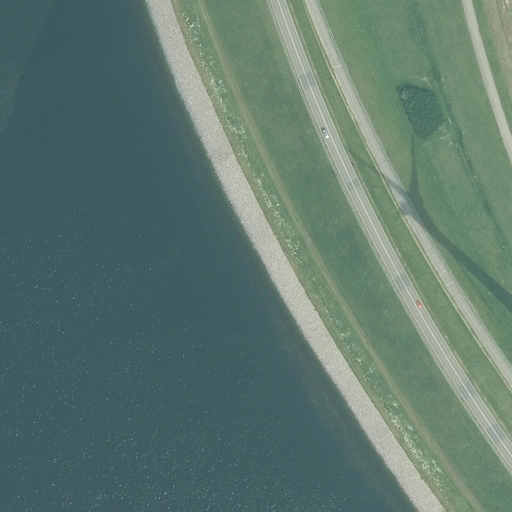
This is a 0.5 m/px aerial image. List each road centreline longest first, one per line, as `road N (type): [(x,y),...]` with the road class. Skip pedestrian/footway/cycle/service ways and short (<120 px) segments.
road 1 (primary): [(511,455),(398,273),(319,111),(277,0)]
road 2 (unclassified): [(511,379),(381,162),(310,0)]
